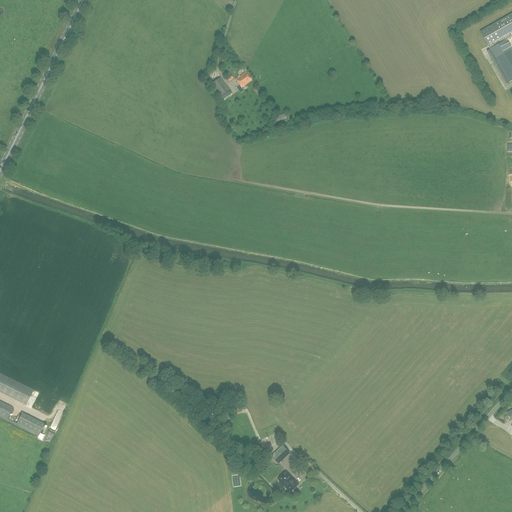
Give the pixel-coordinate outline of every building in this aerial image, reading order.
[(511,41),(510,38),(511,37),(502,20),(480,32),(490,49),(487,51),(506,84),(511,80),(511,41)] [(241,88),(251,81),(245,72),(235,79),(241,88)] [(212,83),(221,97),(230,91),(221,78),(212,83)] [(286,114),(274,117),(276,122),(287,119),(286,114)] [(34,390),(0,373),(0,392),(26,405),(34,390)] [(33,396),(28,406),(33,409),(38,398),(33,396)] [(0,415),(7,419),(13,408),(0,401),(0,415)] [(17,424),(39,435),(38,438),(42,440),(44,435),(40,433),(44,425),(22,413),(17,424)] [(54,422),(48,435),(53,437),(58,424),(54,422)] [(286,447),(275,457),(282,465),(287,459),(283,455),(288,450),(286,447)] [(299,484),(292,477),(286,471),(278,479),(290,492),(299,484)]
